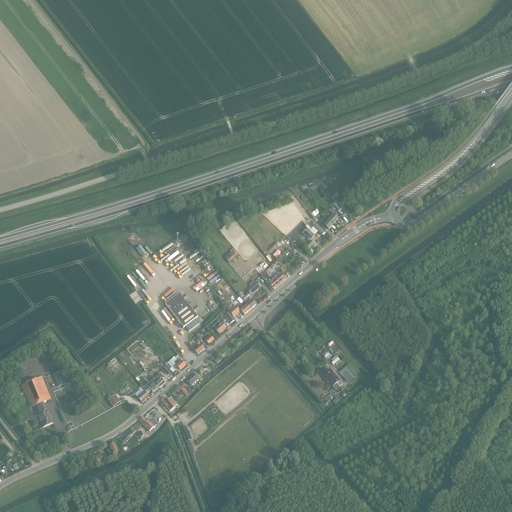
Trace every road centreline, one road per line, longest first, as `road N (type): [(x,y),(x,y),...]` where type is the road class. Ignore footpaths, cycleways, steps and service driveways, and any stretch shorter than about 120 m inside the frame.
road 1 (unclassified): [(0,210),(405,77),(464,51),(511,13)]
road 2 (trunk): [(511,68),(0,239)]
road 3 (trunk): [(0,245),(511,82)]
road 4 (tertiary): [(0,487),(117,432),(323,254),(394,214)]
road 5 (tertiary): [(394,214),(398,201),(469,147),(511,92)]
road 6 (unknown): [(195,366),(154,291),(177,285),(204,314)]
road 7 (tertiary): [(511,155),(412,224),(394,214)]
